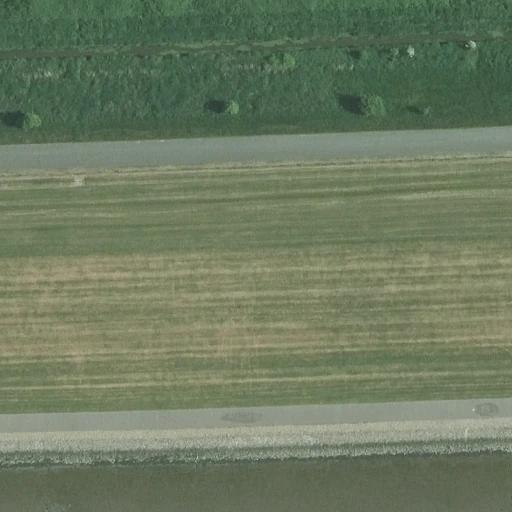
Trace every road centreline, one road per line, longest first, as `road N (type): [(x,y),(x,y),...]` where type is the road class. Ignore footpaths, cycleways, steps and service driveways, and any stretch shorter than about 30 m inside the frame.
road 1 (residential): [(511,139),(0,160)]
road 2 (track): [(511,405),(0,424)]
